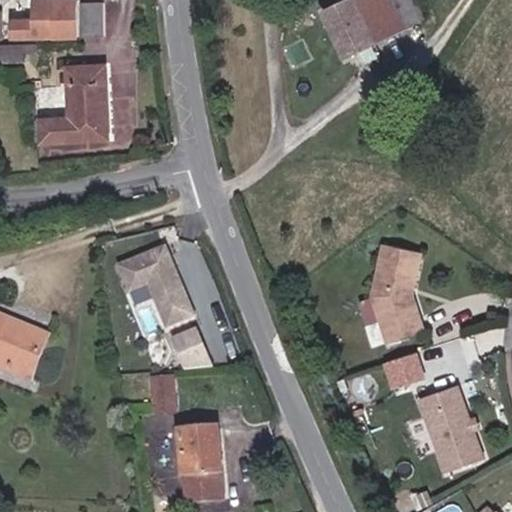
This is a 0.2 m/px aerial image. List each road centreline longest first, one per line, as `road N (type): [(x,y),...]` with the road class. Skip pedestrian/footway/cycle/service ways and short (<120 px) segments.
road 1 (tertiary): [(342,511),(202,169)]
road 2 (residential): [(0,196),(202,169)]
road 3 (tertiary): [(202,169),(177,0)]
